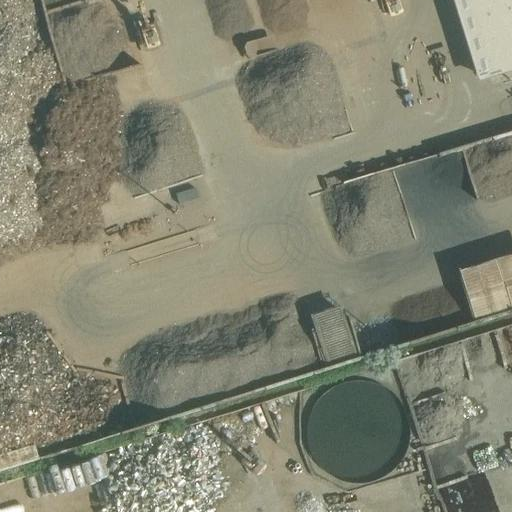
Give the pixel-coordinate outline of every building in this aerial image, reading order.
[(511,0),(463,0),(489,79),(511,71),(511,0)] [(161,199),(98,218),(108,253),(172,233),(161,199)] [(511,255),(459,271),(473,320),(511,308),(511,255)] [(341,306),(311,316),(326,361),(356,350),(341,306)] [(417,442),(404,393),(361,375),(328,384),(323,395),(318,380),(297,427),(310,474),(349,491),(421,471),(414,448),(417,442)]
